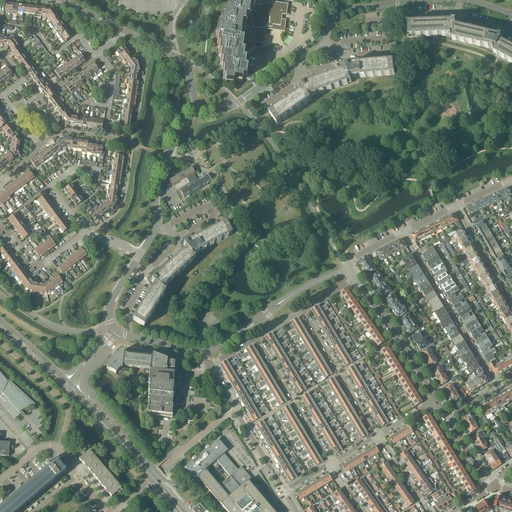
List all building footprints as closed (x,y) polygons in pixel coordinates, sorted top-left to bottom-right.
[(218,25),(216,37),(219,37),(218,45),(220,46),(219,53),(222,54),(220,62),(223,62),(222,70),(225,70),(224,78),(226,78),(226,82),(233,83),(235,83),(235,82),(235,80),(242,81),(242,77),(245,77),(246,69),(244,68),(244,65),(245,61),(242,60),(243,53),(241,52),(243,41),(240,40),(240,38),(242,38),(245,38),(246,39),(249,38),(250,40),(253,39),(254,40),(256,39),(258,41),(260,40),(261,39),(261,37),(263,36),(264,32),(262,32),(262,29),(264,29),(264,28),(278,30),(280,21),(280,19),(281,14),(285,14),(286,5),(274,3),(273,6),(266,4),(265,7),(257,6),(257,7),(253,6),(253,0),(232,0),(232,3),(230,3),(228,11),(226,10),(225,18),(222,18),(221,25),(218,25)] [(41,16),(41,17),(47,18),(53,8),(52,8),(51,7),(49,10),(45,10),(46,8),(42,8),(41,16)] [(53,8),(47,18),(50,22),(58,17),(56,14),(55,15),(52,12),(54,9),(53,8)] [(58,17),(50,22),(49,23),(53,28),(62,21),(60,18),(59,19),(58,17)] [(431,23),(429,23),(429,25),(408,25),(408,37),(451,35),(450,34),(453,34),(452,39),(493,49),(493,47),(496,48),(494,53),(511,62),(511,49),(503,45),(504,44),(504,43),(504,34),(500,33),(499,34),(491,32),(492,31),(478,28),(477,32),(476,32),(475,33),(459,29),(459,28),(460,26),(457,18),(452,18),(453,19),(444,19),(444,18),(431,19),(431,22),(431,23)] [(64,24),(62,21),(53,28),(57,33),(65,26),(63,24),(64,24)] [(65,26),(57,33),(60,38),(70,30),(67,28),(65,26)] [(70,30),(60,38),(64,43),(67,42),(66,41),(72,36),(71,34),(72,33),(70,30)] [(4,36),(3,45),(7,46),(7,47),(8,48),(13,38),(9,38),(9,37),(4,36)] [(14,36),(13,38),(8,48),(9,47),(12,50),(18,46),(21,44),(18,39),(17,40),(14,36)] [(18,46),(12,50),(11,51),(14,55),(21,50),(18,46)] [(120,56),(127,50),(124,46),(116,52),(120,56)] [(21,50),(14,55),(17,59),(24,54),(21,50)] [(127,50),(120,56),(118,57),(121,61),(123,60),(130,54),(127,50)] [(76,57),(81,64),(85,61),(81,55),(82,55),(79,51),(74,55),(76,57)] [(27,58),(24,54),(17,59),(20,64),(27,58)] [(130,54),(123,60),(126,64),(133,58),(130,54)] [(81,64),(76,57),(72,60),(77,67),(81,64)] [(31,62),(27,58),(20,64),(23,68),(31,62)] [(135,61),(133,58),(126,64),(129,69),(138,66),(137,60),(135,61)] [(289,102),(271,115),(277,124),(309,102),(312,101),(309,96),(311,95),(312,96),(351,82),(350,77),(352,77),(353,77),(353,78),(389,75),(395,75),(394,63),(379,65),(379,63),(377,63),(377,59),(358,60),(357,60),(357,61),(352,62),(349,62),(349,61),(348,61),(345,61),(343,70),(343,71),(344,73),(328,78),(327,77),(326,78),(325,76),(324,73),(312,78),(311,78),(312,79),(304,82),(304,81),(303,81),(299,82),(300,91),(302,94),(289,102)] [(72,60),(68,63),(73,70),(77,67),(72,60)] [(66,61),(62,64),(69,74),(73,70),(68,63),(66,61)] [(34,66),(31,62),(23,68),(26,72),(34,66)] [(69,74),(62,64),(58,67),(59,69),(65,77),(69,74)] [(89,66),(97,76),(102,72),(99,69),(98,70),(94,64),(92,66),(91,65),(89,66)] [(36,65),(34,66),(26,72),(28,73),(26,75),(28,77),(30,76),(37,70),(39,69),(36,65)] [(88,69),(86,70),(91,77),(93,79),(97,76),(89,66),(87,68),(88,69)] [(138,66),(129,69),(129,74),(138,76),(138,73),(140,72),(138,66)] [(6,67),(1,70),(8,80),(12,77),(11,76),(13,75),(6,67)] [(65,77),(59,69),(55,73),(61,80),(65,77)] [(8,80),(1,70),(0,71),(0,78),(3,82),(4,81),(5,82),(8,80)] [(37,70),(30,76),(33,80),(40,74),(37,70)] [(83,71),(81,73),(87,80),(91,77),(86,70),(84,72),(83,71)] [(42,72),(40,74),(33,80),(36,84),(45,76),(42,72)] [(79,75),(77,76),(83,83),(87,80),(81,73),(79,74),(79,75)] [(39,88),(47,82),(49,81),(45,76),(36,84),(39,88)] [(76,79),(74,80),(79,87),(84,84),(83,83),(77,76),(75,78),(76,79)] [(79,87),(74,80),(72,82),(72,81),(69,83),(75,90),(79,87)] [(49,87),(50,86),(47,82),(39,88),(42,92),(44,91),(43,91),(49,87)] [(75,90),(69,83),(67,84),(68,85),(66,86),(71,94),(75,90)] [(52,90),(49,87),(43,91),(44,91),(46,94),(47,95),(52,91),(52,90)] [(55,94),(52,91),(47,95),(49,99),(50,99),(55,95),(55,94)] [(52,104),(59,98),(56,94),(55,94),(55,95),(50,99),(49,99),(48,100),(52,104)] [(59,98),(52,104),(55,108),(62,102),(64,101),(61,97),(59,98)] [(65,106),(62,102),(55,108),(58,112),(65,106)] [(65,106),(58,112),(61,116),(68,110),(65,106)] [(68,110),(61,116),(63,118),(64,118),(67,121),(65,123),(66,124),(66,125),(72,115),(68,110)] [(78,116),(72,115),(66,125),(67,125),(68,125),(70,122),(74,123),(73,124),(76,125),(78,116)] [(5,134),(13,128),(12,125),(11,126),(9,124),(2,129),(5,134)] [(15,130),(13,128),(5,134),(9,138),(16,132),(14,130),(15,130)] [(16,132),(9,138),(11,141),(18,137),(20,136),(18,134),(17,134),(16,132)] [(220,142),(230,136),(229,134),(218,140),(219,140),(220,142)] [(18,137),(11,141),(10,142),(12,145),(12,146),(19,147),(20,142),(21,141),(18,137)] [(71,151),(71,149),(73,139),(70,139),(69,137),(63,139),(66,148),(67,148),(66,150),(71,151)] [(66,148),(63,139),(57,140),(58,142),(56,144),(61,151),(66,148)] [(61,151),(56,144),(52,147),(57,154),(61,151)] [(19,147),(12,146),(12,148),(9,150),(15,157),(19,154),(18,152),(19,147)] [(52,147),(48,150),(52,156),(53,158),(57,154),(52,147)] [(52,156),(48,150),(47,148),(42,152),(48,159),(52,156)] [(3,154),(4,156),(10,163),(13,161),(12,160),(14,159),(13,158),(7,150),(3,154)] [(48,159),(42,152),(38,155),(44,162),(48,159)] [(38,155),(34,158),(40,165),(44,162),(38,155)] [(10,163),(4,156),(0,159),(0,160),(4,166),(5,165),(6,166),(10,163)] [(40,165),(34,158),(30,161),(35,168),(40,165)] [(172,186),(194,173),(191,167),(169,180),(172,186)] [(25,174),(30,181),(34,178),(29,171),(25,174)] [(25,174),(20,177),(26,184),(30,181),(25,174)] [(184,198),(207,185),(207,184),(211,181),(210,181),(211,180),(210,178),(209,178),(207,175),(196,181),(195,180),(179,190),(184,198)] [(20,177),(16,180),(22,187),(26,184),(20,177)] [(22,187),(16,180),(12,183),(18,190),(22,187)] [(18,190),(12,183),(8,186),(14,193),(18,190)] [(67,194),(74,188),(71,184),(64,190),(67,194)] [(14,193),(8,186),(4,189),(5,191),(10,196),(14,193)] [(74,188),(67,194),(70,198),(77,192),(74,188)] [(507,188),(503,190),(508,201),(510,200),(509,197),(511,196),(508,189),(507,188)] [(503,190),(499,192),(503,200),(505,199),(507,202),(508,201),(503,190)] [(10,196),(5,191),(1,194),(7,201),(11,198),(10,196)] [(80,196),(77,192),(70,198),(73,202),(80,196)] [(503,200),(499,192),(495,194),(500,204),(501,207),(503,206),(501,201),(503,200)] [(500,204),(495,194),(491,196),(495,204),(497,203),(498,205),(500,204)] [(40,205),(48,199),(44,195),(37,201),(40,205)] [(117,196),(108,195),(107,201),(115,206),(118,200),(116,199),(117,196)] [(80,196),(73,202),(76,206),(84,201),(80,196)] [(495,204),(491,196),(487,198),(492,208),(494,208),(493,205),(495,204)] [(492,208),(487,198),(482,200),(486,208),(489,207),(490,209),(492,208)] [(51,204),(48,199),(40,205),(43,209),(51,204)] [(482,200),(478,201),(484,213),(485,212),(484,209),(486,208),(482,200)] [(107,201),(102,204),(108,212),(110,210),(112,211),(115,206),(107,201)] [(478,201),(474,203),(478,212),(481,211),(482,214),(484,213),(478,201)] [(478,212),(474,203),(470,205),(475,216),(477,215),(476,213),(478,212)] [(54,208),(51,204),(43,209),(46,213),(54,208)] [(102,204),(98,207),(104,215),(108,212),(102,204)] [(475,216),(470,205),(467,207),(466,208),(469,215),(472,214),(473,217),(475,216)] [(98,207),(94,210),(100,218),(104,215),(98,207)] [(57,211),(54,208),(46,213),(50,217),(51,216),(57,211)] [(100,218),(94,210),(92,208),(88,212),(95,221),(100,218)] [(58,210),(57,211),(51,216),(54,220),(61,215),(58,210)] [(11,223),(18,218),(15,214),(8,219),(11,223)] [(453,214),(448,216),(452,224),(458,221),(454,214),(453,214)] [(61,215),(54,220),(57,224),(64,219),(61,215)] [(452,224),(448,216),(442,219),(447,227),(452,224)] [(18,218),(11,223),(14,227),(21,222),(18,218)] [(67,223),(64,219),(57,224),(60,228),(67,223)] [(447,227),(442,219),(437,221),(441,229),(447,227)] [(478,229),(491,222),(490,220),(488,221),(487,219),(476,225),(478,229)] [(437,221),(432,224),(436,232),(441,229),(437,221)] [(21,222),(14,227),(17,231),(24,226),(21,222)] [(492,224),(491,222),(478,229),(480,233),(488,229),(487,227),(492,224)] [(71,227),(67,223),(60,228),(63,233),(71,227)] [(154,288),(133,321),(143,327),(165,291),(161,288),(163,286),(164,287),(195,258),(191,255),(193,253),(194,254),(231,234),(229,229),(228,228),(226,224),(207,234),(207,233),(205,234),(203,229),(192,235),(191,236),(191,237),(184,241),(184,240),(183,240),(180,242),(182,251),(183,252),(184,253),(178,259),(175,262),(170,266),(169,264),(166,261),(160,266),(157,270),(156,270),(157,271),(151,277),(150,276),(149,276),(147,279),(151,287),(152,288),(154,288)] [(432,224),(427,226),(431,235),(436,232),(432,224)] [(27,230),(24,226),(17,231),(20,236),(27,230)] [(431,235),(427,226),(421,229),(425,237),(431,235)] [(489,231),(488,229),(480,233),(483,237),(496,229),(495,228),(489,231)] [(421,229),(416,232),(420,240),(425,237),(421,229)] [(497,229),(496,229),(483,237),(485,241),(492,237),(491,235),(498,231),(497,229)] [(31,234),(27,230),(20,236),(23,240),(31,234)] [(454,243),(467,236),(464,232),(463,231),(455,235),(455,236),(454,236),(456,238),(455,239),(452,241),(454,243)] [(420,240),(416,232),(411,234),(411,236),(415,242),(420,240)] [(487,245),(500,237),(499,235),(494,239),(492,237),(485,241),(487,245)] [(496,242),(505,237),(504,235),(500,237),(487,245),(489,249),(497,244),(496,242)] [(467,236),(454,243),(455,246),(458,244),(459,244),(460,246),(470,241),(467,236)] [(50,238),(46,241),(52,249),(56,246),(50,238)] [(403,249),(406,247),(402,239),(397,242),(396,242),(401,251),(404,258),(406,256),(403,249)] [(52,249),(46,241),(42,244),(48,252),(52,249)] [(470,241),(460,246),(462,249),(461,249),(461,250),(458,252),(460,254),(473,246),(470,241)] [(401,251),(396,242),(391,244),(395,253),(397,252),(398,253),(401,251)] [(497,244),(489,249),(492,253),(505,245),(504,243),(498,247),(497,244)] [(505,245),(492,253),(494,256),(501,252),(500,250),(509,245),(508,243),(505,245)] [(42,244),(38,247),(44,255),(48,252),(42,244)] [(395,253),(391,244),(386,247),(390,255),(395,253)] [(0,252),(2,255),(9,249),(6,245),(0,249),(0,252)] [(476,252),(473,246),(460,254),(461,256),(464,255),(466,254),(467,257),(476,252)] [(44,255),(38,247),(34,251),(39,258),(44,255)] [(390,255),(386,247),(381,249),(381,250),(385,258),(390,255)] [(423,255),(433,249),(432,247),(429,249),(428,247),(420,251),(423,255)] [(77,251),(83,259),(87,255),(81,248),(77,251)] [(9,249),(2,255),(5,259),(12,253),(9,249)] [(434,251),(433,249),(423,255),(425,259),(432,254),(431,252),(434,251)] [(385,258),(381,250),(376,252),(380,260),(385,258)] [(83,259),(77,251),(73,254),(79,262),(83,259)] [(496,260),(510,252),(509,251),(503,254),(501,252),(494,256),(496,260)] [(476,252),(467,257),(468,259),(467,260),(464,262),(466,264),(479,257),(476,252)] [(511,254),(510,252),(496,260),(498,264),(506,260),(505,258),(511,254)] [(12,253),(5,259),(8,263),(15,257),(12,253)] [(427,263),(438,256),(436,253),(432,254),(425,259),(427,263)] [(73,254),(69,257),(74,265),(79,262),(73,254)] [(406,265),(414,260),(411,255),(403,259),(406,265)] [(371,260),(368,256),(366,257),(359,262),(362,266),(369,261),(371,260)] [(439,258),(438,256),(427,263),(430,266),(437,262),(436,260),(439,258)] [(19,261),(15,257),(8,263),(11,267),(17,263),(19,261)] [(74,265),(69,257),(65,261),(66,262),(71,268),(74,265)] [(479,257),(466,264),(467,267),(470,265),(470,266),(472,265),(473,267),(482,262),(479,257)] [(501,268),(511,261),(511,259),(507,262),(506,260),(498,264),(501,268)] [(417,265),(414,260),(406,265),(409,270),(417,265)] [(440,260),(437,262),(430,266),(432,270),(442,264),(445,262),(444,260),(441,262),(440,260)] [(369,261),(362,266),(366,271),(373,266),(369,261)] [(511,264),(511,261),(501,268),(503,272),(510,268),(509,266),(511,264)] [(71,268),(66,262),(62,265),(67,272),(72,269),(71,268)] [(482,262),(473,267),(475,270),(473,271),(474,271),(471,273),(472,275),(485,268),(482,262)] [(17,263),(11,267),(10,268),(13,272),(20,266),(17,263)] [(434,274),(445,268),(442,264),(432,270),(434,274)] [(67,272),(62,265),(58,268),(63,275),(67,272)] [(417,265),(409,270),(411,273),(406,276),(407,279),(410,277),(412,276),(420,271),(417,265)] [(20,266),(13,272),(16,276),(23,271),(20,266)] [(373,266),(366,271),(369,275),(376,270),(373,266)] [(445,268),(434,274),(437,278),(447,272),(445,268)] [(488,273),(485,268),(472,275),(473,277),(476,276),(478,275),(479,278),(488,273)] [(511,269),(511,270),(510,268),(503,272),(505,276),(511,272),(511,269)] [(26,275),(23,271),(16,276),(19,280),(26,275)] [(424,276),(420,271),(412,276),(416,281),(424,276)] [(449,276),(447,272),(437,278),(439,282),(449,276)] [(374,283),(381,278),(378,273),(371,278),(374,283)] [(488,273),(479,278),(478,278),(480,281),(477,283),(478,285),(491,278),(488,273)] [(26,275),(19,280),(22,284),(29,279),(26,275)] [(57,275),(53,278),(59,286),(63,282),(57,275)] [(424,276),(416,281),(419,286),(427,281),(424,276)] [(451,278),(449,276),(439,282),(442,286),(452,280),(454,278),(453,276),(451,278)] [(53,278),(49,281),(55,289),(59,286),(53,278)] [(381,278),(374,283),(377,287),(384,282),(381,278)] [(493,282),(491,278),(478,285),(479,288),(482,287),(484,290),(486,288),(494,284),(493,283),(493,282)] [(29,279),(22,284),(26,289),(27,288),(29,290),(35,279),(34,279),(32,282),(32,281),(31,281),(29,279)] [(36,280),(35,279),(29,290),(31,291),(31,292),(38,293),(39,284),(35,284),(35,283),(36,280)] [(44,280),(43,281),(46,293),(49,291),(50,292),(55,289),(49,281),(46,284),(46,283),(45,283),(44,280)] [(452,280),(442,286),(444,290),(451,285),(450,283),(453,281),(452,280)] [(39,284),(38,293),(43,294),(44,292),(46,293),(43,281),(42,281),(43,284),(42,284),(42,285),(39,284)] [(430,287),(427,281),(419,286),(417,288),(414,289),(415,291),(420,288),(422,292),(430,287)] [(384,282),(377,287),(380,292),(388,287),(384,282)] [(451,285),(444,290),(446,293),(457,287),(455,285),(452,287),(451,285)] [(485,297),(498,290),(495,286),(494,285),(487,289),(488,292),(486,293),(487,293),(484,295),(485,297)] [(391,291),(388,287),(380,292),(384,296),(387,293),(391,291)] [(430,287),(422,292),(425,297),(434,292),(430,287)] [(457,287),(446,293),(449,297),(456,293),(459,291),(457,287)] [(344,298),(351,293),(348,288),(347,288),(341,293),(344,298)] [(501,295),(498,290),(485,297),(486,300),(489,298),(490,299),(491,298),(492,300),(501,295)] [(434,292),(425,297),(429,302),(437,297),(434,292)] [(354,298),(351,293),(344,298),(348,302),(354,298)] [(456,293),(449,297),(451,301),(461,295),(460,293),(457,295),(456,293)] [(464,299),(462,297),(466,295),(465,293),(461,295),(451,301),(453,305),(464,299)] [(389,304),(396,299),(393,294),(386,299),(389,304)] [(501,295),(492,300),(494,303),(492,304),(493,304),(490,306),(491,308),(504,301),(501,295)] [(437,297),(429,302),(432,308),(440,303),(437,297)] [(354,298),(348,302),(351,307),(358,303),(354,298)] [(399,303),(396,299),(389,304),(392,308),(399,303)] [(456,310),(467,304),(465,300),(454,306),(456,310)] [(507,306),(504,301),(491,308),(493,310),(495,309),(496,309),(497,309),(498,311),(507,306)] [(469,302),(467,304),(456,310),(459,314),(469,308),(468,306),(470,305),(469,302)] [(358,303),(351,307),(354,312),(361,307),(358,303)] [(402,308),(399,303),(392,308),(395,313),(402,308)] [(443,308),(440,303),(432,308),(435,313),(443,308)] [(314,315),(327,307),(326,305),(323,306),(323,307),(320,308),(318,306),(311,310),(314,315)] [(507,306),(498,311),(499,314),(499,315),(496,316),(497,319),(510,311),(507,306)] [(328,309),(327,307),(314,315),(317,319),(324,315),(322,312),(325,310),(326,311),(328,309)] [(361,307),(354,312),(358,317),(365,312),(361,307)] [(402,308),(395,313),(398,317),(403,314),(405,312),(402,308)] [(443,308),(435,313),(433,314),(436,320),(438,318),(446,313),(443,308)] [(470,310),(469,308),(459,314),(461,318),(472,312),(470,310)] [(511,314),(510,311),(497,319),(499,321),(502,319),(502,320),(503,319),(504,321),(511,317),(511,314)] [(365,312),(358,317),(361,322),(368,317),(365,312)] [(474,316),(472,312),(461,318),(463,322),(474,316)] [(446,313),(438,318),(441,324),(450,319),(446,313)] [(326,318),(324,315),(317,319),(320,324),(332,316),(331,314),(329,316),(326,318)] [(408,315),(405,317),(400,320),(404,325),(411,320),(408,315)] [(332,316),(320,324),(322,329),(330,324),(328,322),(331,320),(334,319),(332,316)] [(474,316),(463,322),(466,326),(476,319),(474,316)] [(368,317),(361,322),(365,327),(372,322),(368,317)] [(511,317),(504,321),(506,324),(505,325),(502,327),(503,329),(511,324),(511,317)] [(288,330),(301,323),(298,318),(291,322),(293,325),(287,328),(288,330)] [(413,318),(411,320),(404,325),(407,329),(415,324),(416,322),(413,318)] [(450,319),(441,324),(445,329),(453,324),(450,319)] [(476,319),(466,326),(468,330),(475,325),(474,323),(477,322),(476,319)] [(375,327),(372,322),(365,327),(368,332),(375,327)] [(297,331),(304,327),(301,323),(288,330),(289,332),(295,329),(297,331)] [(331,327),(330,324),(322,329),(325,333),(338,326),(337,324),(331,327)] [(418,330),(422,328),(421,327),(420,328),(419,327),(418,325),(416,326),(415,324),(407,329),(410,334),(411,333),(411,334),(413,332),(415,330),(416,332),(418,330)] [(448,334),(456,329),(453,324),(445,329),(448,334)] [(511,331),(511,324),(503,329),(505,332),(508,330),(509,330),(511,332),(511,331)] [(477,327),(475,325),(468,330),(470,334),(481,327),(480,325),(477,327)] [(338,326),(325,333),(328,338),(335,334),(334,331),(337,329),(339,328),(338,326)] [(304,327),(297,331),(298,334),(293,338),(294,340),(307,332),(304,327)] [(375,327),(368,332),(372,337),(378,332),(375,327)] [(480,333),(479,331),(482,329),(481,327),(470,334),(473,338),(480,333)] [(460,336),(456,329),(448,334),(452,341),(460,336)] [(425,338),(422,332),(420,333),(420,332),(418,330),(416,332),(414,333),(415,335),(412,337),(414,341),(415,343),(416,342),(425,338)] [(310,337),(307,332),(294,340),(295,342),(301,338),(302,341),(310,337)] [(378,332),(372,337),(375,342),(382,337),(378,332)] [(281,335),(280,333),(274,336),(272,333),(265,337),(268,342),(281,335)] [(337,337),(335,334),(328,338),(331,343),(344,335),(342,333),(340,335),(337,337)] [(475,341),(486,335),(485,333),(481,335),(480,333),(473,338),(475,341)] [(282,337),(281,335),(268,342),(271,347),(278,343),(276,340),(282,337)] [(345,337),(344,335),(331,343),(334,348),(341,343),(339,341),(342,339),(343,339),(345,337)] [(478,345),(488,339),(486,335),(475,341),(478,345)] [(460,336),(452,341),(451,341),(453,345),(451,346),(452,348),(455,347),(464,341),(460,336)] [(304,344),(298,347),(300,349),(312,341),(310,337),(302,341),(304,344)] [(382,337),(375,342),(379,346),(385,342),(382,337)] [(417,345),(419,347),(421,349),(426,346),(427,347),(431,344),(430,341),(428,342),(426,339),(418,344),(418,345),(417,345)] [(480,349),(490,343),(488,339),(478,345),(480,349)] [(315,346),(312,341),(300,349),(301,351),(306,348),(308,350),(315,346)] [(464,341),(455,347),(458,352),(467,347),(464,341)] [(278,343),(271,347),(274,352),(286,344),(285,342),(280,345),(278,343)] [(343,346),(341,343),(334,348),(337,352),(349,345),(348,343),(346,344),(343,346)] [(434,352),(431,347),(435,345),(433,343),(427,347),(425,348),(426,350),(422,353),(425,357),(432,353),(434,352)] [(489,348),(488,347),(492,345),(490,343),(480,349),(482,353),(489,348)] [(286,344),(274,352),(277,356),(284,352),(282,349),(288,346),(286,344)] [(242,358),(255,350),(252,345),(245,349),(247,352),(241,356),(240,353),(236,355),(239,359),(242,358)] [(351,347),(349,345),(337,352),(339,357),(347,353),(345,350),(348,348),(351,347)] [(315,346),(308,350),(310,353),(304,356),(305,358),(318,351),(315,346)] [(385,355),(391,351),(388,346),(381,350),(385,355)] [(462,357),(470,352),(467,347),(458,352),(460,355),(456,358),(457,360),(459,359),(462,357)] [(492,347),(490,348),(489,348),(482,353),(485,357),(495,350),(494,348),(493,349),(492,347)] [(258,355),(255,350),(242,358),(243,360),(249,356),(251,359),(258,355)] [(496,352),(495,350),(485,357),(487,361),(494,357),(493,354),(496,352)] [(284,352),(277,356),(279,361),(292,353),(291,351),(285,355),(284,352)] [(321,356),(318,351),(305,358),(306,360),(312,357),(314,360),(321,356)] [(394,356),(391,351),(385,355),(388,360),(394,356)] [(122,365),(123,354),(123,353),(122,354),(121,352),(112,359),(110,361),(111,362),(107,367),(107,368),(106,369),(108,369),(109,370),(113,371),(116,373),(120,368),(118,366),(118,364),(122,365)] [(348,355),(347,353),(339,357),(342,362),(355,354),(354,352),(351,353),(351,354),(348,355)] [(464,363),(473,357),(471,354),(470,352),(462,357),(459,359),(462,364),(464,363)] [(292,353),(279,361),(282,366),(289,361),(288,359),(293,355),(292,353)] [(435,358),(432,353),(425,357),(428,362),(435,358)] [(166,361),(156,357),(155,356),(154,356),(153,356),(153,357),(124,354),(123,365),(124,365),(150,368),(150,367),(153,368),(152,371),(169,373),(169,372),(169,370),(172,370),(173,363),(173,362),(166,362),(166,361)] [(356,356),(355,354),(342,362),(345,367),(352,362),(350,359),(354,358),(356,356)] [(258,355),(251,359),(252,362),(247,365),(248,367),(261,359),(258,355)] [(511,367),(511,363),(509,359),(508,358),(506,359),(505,359),(503,355),(500,356),(509,370),(511,367)] [(311,368),(324,360),(321,356),(314,360),(315,363),(310,366),(311,368)] [(397,361),(394,356),(388,360),(391,365),(397,361)] [(509,370),(500,356),(498,358),(500,362),(501,363),(499,364),(498,364),(503,373),(509,370)] [(466,369),(477,363),(473,357),(464,363),(466,367),(465,367),(466,369)] [(435,358),(428,362),(430,367),(432,366),(437,363),(438,362),(435,358)] [(498,364),(496,360),(494,358),(488,362),(496,376),(498,376),(503,373),(498,364)] [(261,359),(248,367),(249,369),(255,366),(256,368),(264,364),(261,359)] [(222,370),(235,362),(234,360),(228,363),(226,361),(219,365),(222,370)] [(319,369),(326,365),(324,360),(311,368),(312,370),(318,367),(319,369)] [(285,370),(298,363),(296,361),(291,364),(289,361),(282,366),(285,370)] [(397,361),(391,365),(394,370),(400,366),(397,361)] [(446,363),(444,361),(440,364),(438,365),(434,368),(435,370),(442,366),(446,363)] [(236,364),(235,362),(222,370),(225,374),(232,370),(230,367),(236,364)] [(293,368),(299,365),(298,363),(285,370),(288,375),(295,371),(293,368)] [(477,363),(466,369),(470,375),(480,368),(477,363)] [(258,371),(252,375),(254,377),(266,369),(264,364),(256,368),(258,371)] [(326,365),(319,369),(321,372),(315,375),(316,377),(329,370),(326,365)] [(350,375),(363,367),(362,365),(356,369),(355,366),(352,367),(347,370),(350,375)] [(400,366),(394,370),(397,375),(403,371),(400,366)] [(443,371),(445,370),(442,366),(435,370),(433,371),(436,376),(443,371)] [(364,369),(363,367),(350,375),(353,380),(360,375),(359,373),(364,369)] [(232,370),(225,374),(228,379),(241,371),(239,369),(234,373),(232,370)] [(269,374),(266,369),(254,377),(255,378),(260,375),(262,378),(269,374)] [(488,381),(481,369),(473,373),(474,375),(476,374),(482,385),(487,382),(488,381)] [(175,373),(169,372),(169,373),(152,371),(150,371),(150,370),(148,381),(149,381),(148,392),(149,392),(147,402),(148,402),(147,415),(172,418),(173,405),(174,394),(173,394),(174,384),(173,384),(175,373)] [(295,371),(288,375),(291,380),(303,372),(302,370),(297,374),(295,371)] [(332,375),(329,370),(316,377),(317,380),(323,376),(325,379),(332,375)] [(236,377),(242,373),(241,371),(228,379),(231,384),(238,380),(236,377)] [(403,371),(397,375),(400,380),(406,376),(403,371)] [(446,376),(443,371),(436,376),(439,381),(446,376)] [(303,372),(291,380),(294,385),(301,380),(299,378),(305,374),(303,372)] [(474,375),(473,373),(469,376),(470,377),(468,378),(470,380),(472,384),(473,384),(474,384),(475,384),(477,388),(482,385),(476,374),(474,375)] [(269,374),(262,378),(264,381),(258,384),(259,386),(272,378),(269,374)] [(362,378),(360,375),(353,380),(356,384),(369,377),(367,375),(362,378)] [(406,376),(400,380),(403,385),(409,381),(406,376)] [(449,381),(446,376),(439,381),(441,385),(449,381)] [(369,377),(356,384),(359,389),(366,385),(364,382),(370,379),(369,377)] [(272,378),(259,386),(260,388),(266,384),(268,387),(275,383),(272,378)] [(329,385),(323,388),(324,390),(337,383),(334,378),(327,382),(329,385)] [(9,379),(3,393),(0,389),(0,402),(15,419),(21,414),(19,412),(21,410),(35,404),(9,379)] [(234,389),(246,381),(245,379),(239,382),(238,380),(231,384),(234,389)] [(302,383),(301,380),(294,385),(296,389),(309,382),(308,380),(302,383)] [(472,384),(470,380),(467,382),(468,382),(465,384),(468,388),(468,389),(470,393),(477,388),(475,384),(474,384),(473,384),(472,384)] [(246,381),(234,389),(236,393),(243,389),(242,386),(247,383),(246,381)] [(409,381),(403,385),(406,390),(413,386),(409,381)] [(310,384),(309,382),(296,389),(299,394),(306,390),(305,387),(310,384)] [(275,383),(268,387),(269,390),(264,393),(265,395),(278,388),(275,383)] [(340,387),(337,383),(324,390),(325,392),(331,389),(333,392),(340,387)] [(368,388),(366,385),(359,389),(361,394),(374,386),(373,384),(368,388)] [(452,385),(447,387),(445,389),(446,391),(445,391),(447,394),(455,389),(452,385)] [(374,386),(361,394),(364,399),(372,394),(370,391),(375,388),(374,386)] [(416,391),(413,386),(406,390),(409,395),(416,391)] [(330,400),(343,392),(340,387),(333,392),(334,395),(329,398),(330,400)] [(245,392),(243,389),(236,393),(239,398),(252,390),(251,388),(245,392)] [(278,388),(265,395),(266,397),(272,394),(273,397),(280,392),(278,388)] [(458,394),(455,389),(447,394),(450,399),(458,394)] [(253,392),(252,390),(239,398),(242,403),(249,398),(247,396),(253,392)] [(419,397),(416,391),(409,395),(413,401),(419,397)] [(280,392),(273,397),(275,399),(269,403),(270,405),(283,397),(280,392)] [(338,401),(346,397),(343,392),(330,400),(331,402),(337,399),(338,401)] [(304,402),(317,395),(316,393),(310,396),(308,393),(301,398),(304,402)] [(458,394),(450,399),(453,403),(460,399),(466,395),(465,393),(462,395),(459,397),(458,394)] [(511,401),(506,393),(501,396),(504,400),(501,402),(504,407),(509,404),(509,403),(511,401)] [(373,397),(372,394),(364,399),(367,403),(380,396),(379,394),(373,397)] [(318,397),(317,395),(304,402),(307,407),(314,403),(312,400),(318,397)] [(381,398),(380,396),(367,403),(370,408),(377,404),(376,401),(381,398)] [(504,400),(501,396),(494,400),(499,409),(500,412),(504,410),(505,410),(506,412),(508,411),(507,409),(506,409),(504,407),(501,402),(504,400)] [(279,406),(286,402),(283,397),(270,405),(272,407),(277,403),(279,406)] [(346,397),(338,401),(340,404),(334,407),(336,409),(348,402),(346,397)] [(422,402),(419,397),(413,401),(416,406),(422,402)] [(251,401),(249,398),(242,403),(245,407),(257,400),(256,398),(251,401)] [(257,400),(245,407),(248,412),(255,408),(253,405),(259,402),(257,400)] [(494,400),(489,403),(491,408),(489,409),(492,414),(497,411),(496,410),(499,409),(494,400)] [(323,404),(322,402),(316,406),(314,403),(307,407),(310,412),(323,404)] [(351,406),(348,402),(336,409),(336,411),(337,411),(343,408),(344,411),(351,406)] [(377,404),(370,408),(373,413),(385,405),(384,403),(379,406),(377,404)] [(491,408),(489,403),(481,408),(485,416),(486,416),(487,417),(492,414),(489,409),(491,408)] [(324,406),(323,404),(310,412),(313,417),(320,412),(318,410),(324,406)] [(278,418),(291,410),(288,405),(281,410),(283,412),(277,416),(278,418)] [(387,407),(385,405),(373,413),(375,417),(383,413),(381,410),(387,407)] [(351,406),(344,411),(346,413),(340,417),(341,419),(354,411),(351,406)] [(256,411),(255,408),(248,412),(250,417),(263,409),(262,408),(262,407),(256,411)] [(263,409),(250,417),(253,422),(260,417),(259,415),(264,411),(263,409)] [(294,415),(291,410),(278,418),(279,420),(285,416),(287,419),(294,415)] [(354,411),(341,419),(342,421),(348,417),(350,420),(357,416),(354,411)] [(473,419),(474,418),(475,417),(474,415),(477,413),(476,411),(462,419),(465,424),(473,419)] [(320,412),(313,417),(316,421),(328,414),(327,412),(321,415),(320,412)] [(383,413),(375,417),(378,422),(391,414),(390,413),(384,416),(383,413)] [(328,414),(316,421),(318,426),(325,422),(324,419),(329,415),(328,414)] [(392,416),(391,414),(378,422),(381,427),(388,423),(387,420),(392,416)] [(426,423),(433,419),(429,414),(423,418),(426,423)] [(294,415),(287,419),(289,422),(283,425),(283,426),(284,427),(297,419),(294,415)] [(352,425),(360,420),(357,416),(350,420),(351,423),(346,426),(347,428),(352,425)] [(489,425),(487,421),(485,418),(483,420),(480,421),(482,424),(484,428),(489,425)] [(297,419),(284,427),(285,429),(291,426),(292,428),(300,424),(297,419)] [(436,424),(433,419),(426,423),(429,428),(436,424)] [(468,428),(476,423),(473,419),(465,424),(468,428)] [(258,430),(271,422),(270,420),(264,424),(262,421),(255,425),(258,430)] [(355,430),(363,425),(360,420),(352,425),(347,428),(348,430),(354,427),(355,430)] [(327,424),(325,422),(318,426),(321,431),(334,423),(333,422),(333,421),(327,424)] [(271,422),(258,430),(261,435),(268,430),(266,428),(272,424),(271,422)] [(334,423),(321,431),(324,435),(331,431),(329,428),(335,425),(334,423)] [(476,423),(468,428),(471,433),(479,428),(476,423)] [(300,424),(292,428),(294,431),(288,435),(289,437),(302,429),(300,424)] [(436,424),(429,428),(432,433),(439,429),(436,424)] [(363,425),(355,430),(357,432),(351,436),(353,438),(366,430),(363,425)] [(405,429),(410,438),(412,437),(411,434),(413,432),(410,426),(405,429)] [(302,429),(289,437),(291,439),(297,435),(298,438),(305,434),(302,429)] [(405,429),(400,432),(404,438),(406,437),(408,440),(410,438),(405,429)] [(442,434),(439,429),(432,433),(435,438),(442,434)] [(264,439),(277,432),(275,430),(270,433),(268,430),(261,435),(264,439)] [(366,430),(353,438),(354,440),(359,436),(361,439),(368,435),(366,430)] [(331,431),(324,435),(327,440),(340,433),(338,431),(333,434),(331,431)] [(476,442),(483,438),(483,437),(482,435),(484,433),(483,431),(473,437),(476,442)] [(278,434),(277,432),(264,439),(267,444),(274,440),(272,437),(278,434)] [(404,438),(400,432),(395,435),(399,441),(401,444),(403,443),(401,440),(404,438)] [(335,438),(341,435),(340,433),(327,440),(330,445),(337,441),(335,438)] [(305,434),(298,438),(300,441),(294,444),(295,446),(308,438),(305,434)] [(445,439),(442,434),(435,438),(439,443),(445,439)] [(399,441),(395,435),(390,438),(394,444),(399,441)] [(311,443),(308,438),(295,446),(297,448),(302,445),(304,447),(311,443)] [(483,438),(476,442),(478,447),(486,442),(484,440),(483,438)] [(207,449),(196,458),(194,456),(192,458),(194,460),(185,467),(194,479),(197,476),(199,479),(210,491),(227,511),(274,511),(250,484),(243,476),(247,473),(241,467),(237,470),(224,454),(227,451),(218,439),(209,447),(207,445),(205,447),(207,449)] [(275,443),(274,440),(267,444),(270,449),(282,441),(281,439),(275,443)] [(445,439),(439,443),(442,448),(448,444),(445,439)] [(491,449),(500,443),(498,439),(490,444),(491,446),(490,447),(491,449)] [(337,441),(330,445),(332,450),(345,442),(344,440),(338,443),(337,441)] [(282,441),(270,449),(272,453),(279,449),(278,446),(284,443),(282,441)] [(0,456),(9,457),(9,447),(9,446),(6,443),(6,442),(2,442),(0,442),(0,456)] [(345,442),(332,450),(335,455),(343,450),(341,447),(346,444),(345,442)] [(486,442),(478,447),(481,452),(489,447),(486,442)] [(311,443),(304,447),(306,450),(300,454),(301,456),(314,448),(311,443)] [(499,453),(505,449),(500,443),(491,449),(490,449),(491,451),(492,451),(494,450),(495,452),(498,450),(499,453)] [(448,444),(442,448),(445,453),(451,449),(448,444)] [(371,449),(374,456),(376,459),(379,458),(377,454),(380,453),(376,446),(371,449)] [(317,453),(314,448),(301,456),(302,458),(308,454),(310,457),(317,453)] [(279,449),(272,453),(275,458),(288,451),(287,449),(281,452),(279,449)] [(371,449),(366,452),(372,462),(374,460),(372,457),(374,456),(371,449)] [(454,454),(451,449),(445,453),(448,458),(454,454)] [(289,453),(288,451),(275,458),(278,463),(285,459),(283,456),(289,453)] [(412,452),(411,451),(408,454),(406,451),(400,455),(403,460),(413,454),(412,452)] [(492,451),(491,451),(485,455),(488,460),(495,455),(492,451)] [(94,459),(88,452),(79,459),(90,472),(112,497),(120,490),(99,464),(100,463),(95,458),(94,459)] [(372,462),(366,452),(361,455),(365,461),(368,460),(370,463),(372,462)] [(307,465),(319,457),(317,453),(310,457),(311,460),(305,463),(307,465)] [(414,455),(413,454),(403,460),(407,464),(413,460),(411,457),(414,455)] [(454,454),(448,458),(451,463),(458,460),(454,454)] [(495,455),(488,460),(491,465),(498,460),(500,459),(497,454),(495,455)] [(361,455),(357,458),(362,467),(364,466),(362,463),(365,461),(361,455)] [(322,462),(319,457),(307,465),(308,467),(314,464),(315,467),(322,462)] [(281,468),(294,460),(292,458),(287,461),(285,459),(278,463),(281,468)] [(362,467),(357,458),(352,461),(355,467),(358,465),(360,469),(362,467)] [(0,511),(16,511),(33,498),(48,485),(54,480),(66,470),(57,460),(51,465),(50,464),(49,465),(47,462),(45,464),(47,466),(45,468),(44,469),(44,470),(45,470),(46,471),(40,476),(39,475),(24,488),(25,489),(1,509),(1,508),(0,508),(0,511)] [(295,462),(294,460),(281,468),(284,472),(291,468),(289,465),(295,462)] [(415,462),(413,460),(407,464),(410,469),(419,463),(418,460),(415,462)] [(461,465),(458,460),(451,463),(454,469),(461,465)] [(501,465),(501,464),(498,460),(491,465),(491,466),(492,467),(493,467),(494,469),(501,465)] [(355,467),(352,461),(347,464),(353,473),(355,472),(353,468),(355,467)] [(384,471),(391,466),(391,465),(390,466),(389,465),(386,462),(385,463),(381,466),(380,466),(384,471)] [(419,463),(410,469),(413,473),(419,469),(417,467),(420,464),(419,463)] [(353,473),(347,464),(342,466),(346,473),(349,471),(351,474),(353,473)] [(461,465),(454,469),(456,471),(457,474),(464,470),(461,465)] [(392,467),(391,466),(384,471),(388,477),(394,472),(391,468),(392,467)] [(292,471),(291,468),(284,472),(286,477),(299,470),(298,467),(292,471)] [(419,469),(413,473),(416,478),(425,472),(424,469),(421,472),(419,469)] [(299,470),(286,477),(290,482),(297,478),(295,475),(300,471),(299,470)] [(464,470),(457,474),(461,479),(467,475),(464,470)] [(391,482),(398,477),(398,476),(397,477),(394,472),(388,477),(391,482)] [(425,472),(416,478),(419,482),(425,478),(424,476),(427,474),(425,472)] [(333,481),(329,474),(324,477),(324,476),(323,476),(327,484),(333,481)] [(470,480),(467,475),(461,479),(464,484),(470,480)] [(327,484),(323,476),(322,477),(323,478),(318,481),(322,487),(327,484)] [(399,477),(398,477),(391,482),(395,487),(401,482),(398,478),(399,477)] [(357,488),(365,482),(363,478),(354,484),(356,486),(355,487),(356,488),(357,488)] [(425,478),(419,482),(422,487),(431,481),(430,479),(427,481),(425,478)] [(470,480),(464,484),(467,489),(473,485),(470,480)] [(322,487),(318,481),(314,483),(313,482),(312,483),(317,490),(322,487)] [(431,481),(422,487),(425,491),(432,487),(430,485),(433,483),(431,481)] [(368,485),(365,482),(357,488),(359,490),(358,491),(359,492),(368,485)] [(398,492),(405,487),(405,486),(403,487),(401,482),(395,487),(398,492)] [(317,490),(312,483),(311,483),(312,484),(308,487),(311,493),(317,490)] [(368,485),(359,492),(360,493),(361,493),(362,495),(371,489),(368,485)] [(434,485),(432,487),(425,491),(428,496),(435,492),(433,489),(436,487),(434,485)] [(476,490),(473,485),(467,489),(470,494),(476,490)] [(311,493),(308,487),(303,490),(303,488),(302,489),(306,497),(311,493)] [(406,488),(405,487),(398,492),(402,497),(408,493),(405,488),(406,488)] [(306,497),(302,489),(301,490),(301,491),(297,493),(301,500),(306,497)] [(371,489),(362,495),(364,498),(363,498),(364,500),(374,493),(371,489)] [(334,501),(343,494),(340,490),(334,494),(335,497),(333,498),(332,499),(334,501)] [(376,497),(374,493),(364,500),(365,501),(366,501),(368,503),(376,497)] [(405,502),(412,497),(412,496),(411,497),(408,493),(402,497),(405,502)] [(343,494),(334,501),(335,503),(338,501),(340,503),(346,499),(343,494)] [(445,499),(449,506),(454,503),(450,496),(447,498),(445,495),(443,496),(445,499)] [(496,499),(493,508),(499,509),(502,499),(502,498),(497,496),(496,499)] [(376,497),(368,503),(369,506),(370,508),(379,501),(376,497)] [(413,498),(412,497),(405,502),(409,507),(415,503),(412,498),(413,498)] [(440,497),(438,499),(444,509),(449,506),(445,499),(442,501),(440,497)] [(346,499),(340,503),(342,506),(339,508),(340,510),(349,503),(346,499)] [(444,509),(438,499),(436,500),(438,503),(435,505),(439,511),(444,509)] [(502,499),(499,509),(504,511),(507,501),(507,500),(505,499),(505,500),(502,499)] [(483,503),(481,504),(486,511),(489,511),(492,510),(486,500),(482,503),(483,503)] [(382,505),(379,501),(370,508),(371,509),(371,508),(373,511),(382,505)] [(204,511),(206,511),(200,503),(193,509),(195,511),(204,511)] [(346,511),(352,508),(349,503),(340,510),(341,511),(344,510),(345,511),(346,511)]
